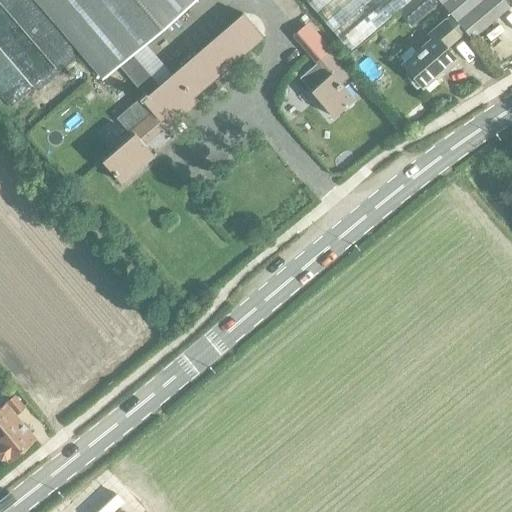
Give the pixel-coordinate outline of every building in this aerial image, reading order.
[(153,111),(165,125),(195,100),(192,96),(261,37),(241,14),(161,82),(133,50),(190,0),(36,0),(102,77),(117,64),(143,94),(138,98),(141,101),(142,100),(152,112),(153,111)] [(511,0),(305,0),(349,51),(409,0),(439,0),(472,38),(511,6),(510,5),(511,2),(511,0)] [(445,48),(457,36),(444,20),(428,34),(431,37),(402,64),(423,88),(455,58),(445,48)] [(348,76),(328,51),(297,78),(331,116),(352,98),(339,84),(348,76)] [(153,111),(152,112),(111,144),(115,148),(102,160),(120,182),(152,155),(143,145),(165,125),(153,111)] [(0,406),(0,456),(3,460),(33,437),(15,415),(23,406),(13,395),(0,406)]
